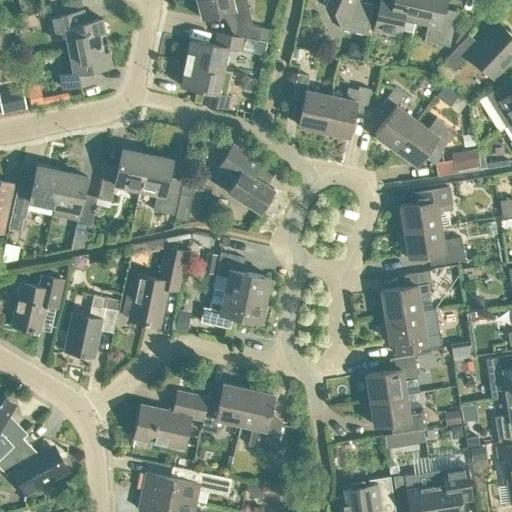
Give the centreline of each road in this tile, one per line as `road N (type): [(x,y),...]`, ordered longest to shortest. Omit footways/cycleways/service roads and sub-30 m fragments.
road 1 (residential): [(81,413),(176,346),(287,358)]
road 2 (residential): [(338,268),(353,256),(367,213),(365,190),(344,175),(313,180)]
road 3 (residential): [(0,132),(105,110),(130,94)]
